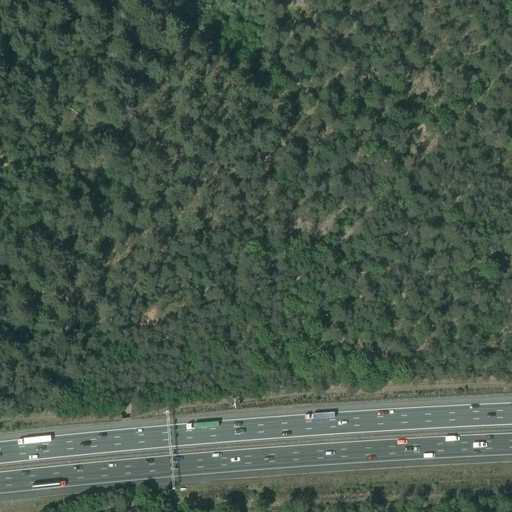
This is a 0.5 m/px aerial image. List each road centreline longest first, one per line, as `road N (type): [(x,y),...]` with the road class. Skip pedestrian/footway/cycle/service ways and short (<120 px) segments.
road 1 (motorway): [(511,414),(0,454)]
road 2 (motorway): [(0,484),(511,444)]
road 3 (track): [(511,63),(324,259)]
road 4 (track): [(324,259),(345,267),(419,224),(511,227)]
road 5 (track): [(132,491),(127,399),(214,367)]
road 6 (track): [(214,367),(324,259)]
